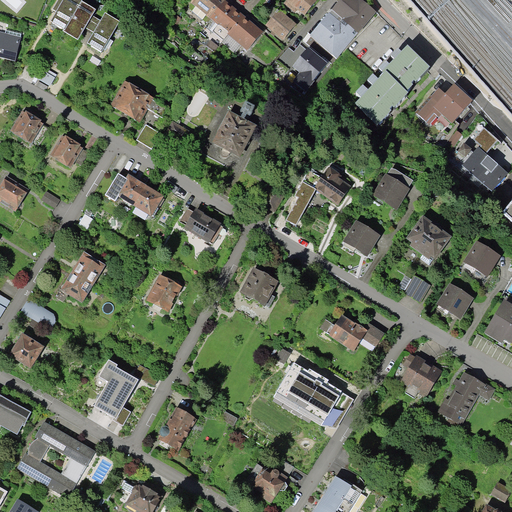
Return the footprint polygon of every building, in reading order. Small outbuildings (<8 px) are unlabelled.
[(57,0),(52,9),(56,11),(51,21),(64,29),(65,29),(82,1),(82,0),(57,0)] [(211,18),(225,0),(192,0),(191,2),(195,6),(196,5),(207,14),(206,15),(210,19),(211,18)] [(219,23),(229,31),(243,14),(226,0),(225,0),(211,18),(218,24),(219,23)] [(316,0),(286,0),(284,3),(295,12),(297,9),(304,15),(316,0)] [(377,12),(363,0),(339,0),(310,34),(309,32),(302,40),(309,46),(328,62),(330,64),(331,63),(332,64),(377,12)] [(85,27),(92,15),(96,9),(82,1),(65,29),(64,29),(63,31),(78,39),(85,27)] [(206,15),(207,14),(196,5),(195,6),(191,11),(202,19),(206,15)] [(296,24),(279,9),(265,25),(272,31),(276,34),(283,40),(296,24)] [(105,12),(101,20),(93,32),(87,43),(101,51),(103,49),(109,38),(120,21),(105,12)] [(263,31),(243,14),(229,31),(227,33),(229,34),(242,45),(247,50),(263,31)] [(92,15),(85,27),(93,32),(101,20),(92,15)] [(181,19),(177,15),(172,21),(176,25),(181,19)] [(6,32),(0,31),(0,56),(15,60),(21,37),(20,36),(6,32)] [(235,53),(242,45),(229,34),(222,43),(235,53)] [(112,40),(109,38),(103,49),(106,51),(112,40)] [(219,46),(210,40),(206,45),(214,51),(219,46)] [(292,66),(306,49),(300,44),(294,51),(289,47),(278,60),(290,69),(292,66)] [(382,71),(384,72),(386,70),(407,90),(413,84),(411,82),(414,80),(416,81),(430,66),(408,44),(401,51),(398,48),(391,55),(394,58),(389,63),(385,59),(378,66),(383,70),(382,71)] [(328,62),(309,46),(306,49),(292,66),(300,72),(292,81),(306,92),(315,81),(313,80),(328,62)] [(101,61),(93,55),(90,60),(98,66),(101,61)] [(50,86),(57,75),(40,65),(33,76),(50,86)] [(407,90),(386,70),(384,72),(378,78),(373,73),(367,79),(373,84),(368,89),(363,84),(356,91),(361,96),(355,103),(377,125),(392,110),(390,108),(392,106),(394,107),(409,92),(407,90)] [(140,122),(154,97),(149,94),(129,82),(125,80),(110,105),(140,122)] [(48,87),(39,81),(36,85),(45,91),(48,87)] [(473,100),(454,83),(445,93),(438,87),(415,112),(429,125),(437,116),(439,118),(442,115),(452,124),(473,100)] [(240,116),(228,110),(212,142),(240,157),(257,125),(244,118),(247,114),(250,115),(255,105),(246,100),(240,110),(243,112),(240,116)] [(42,119),(26,110),(25,112),(22,110),(10,130),(32,143),(33,141),(43,124),(44,123),(40,121),(42,119)] [(194,133),(172,120),(162,139),(183,152),(194,133)] [(50,128),(43,124),(33,141),(40,145),(50,128)] [(161,133),(146,124),(136,140),(152,149),(161,133)] [(479,147),(486,153),(499,140),(484,127),(473,139),(481,146),(479,147)] [(456,130),(447,142),(453,147),(462,135),(456,130)] [(81,144),(66,135),(65,137),(62,135),(50,155),(53,156),(52,157),(71,168),(75,162),(83,149),(83,148),(80,146),(81,144)] [(458,150),(466,156),(472,148),(464,142),(458,150)] [(478,146),(462,165),(492,191),(508,173),(486,153),(479,147),(478,146)] [(89,153),(83,149),(75,162),(81,165),(89,153)] [(322,177),(314,187),(316,189),(316,190),(338,205),(350,186),(347,183),(340,177),(341,175),(339,174),(340,173),(329,166),(322,177)] [(387,174),(408,187),(413,180),(395,169),(391,168),(387,174)] [(316,189),(314,187),(322,177),(309,171),(294,196),(297,198),(285,220),(296,226),(316,190),(316,189)] [(133,205),(146,184),(128,173),(126,177),(118,173),(105,195),(115,200),(117,196),(133,205)] [(387,174),(385,173),(372,195),(397,210),(410,188),(408,187),(387,174)] [(29,189),(6,175),(0,185),(0,202),(15,212),(29,189)] [(178,187),(172,183),(168,190),(174,194),(178,187)] [(164,196),(146,184),(133,205),(136,207),(148,215),(151,216),(152,215),(157,207),(158,205),(163,198),(164,196)] [(285,194),(270,185),(259,203),(275,212),(285,194)] [(60,200),(46,191),(41,199),(55,208),(60,200)] [(511,200),(502,212),(511,220),(511,200)] [(221,223),(196,208),(193,212),(185,225),(184,228),(209,243),(210,242),(220,225),(221,223)] [(185,225),(193,212),(188,209),(180,222),(185,225)] [(93,219),(85,214),(77,226),(86,231),(93,219)] [(452,236),(423,215),(406,238),(412,242),(410,245),(423,255),(429,259),(431,257),(434,258),(435,259),(452,236)] [(381,234),(356,220),(343,241),(345,242),(355,249),(368,256),(381,234)] [(223,227),(220,225),(210,242),(213,244),(223,227)] [(501,254),(476,239),(463,261),(487,276),(501,254)] [(355,249),(345,242),(344,245),(354,251),(355,249)] [(84,251),(72,270),(93,284),(106,265),(84,251)] [(429,265),(434,258),(431,257),(429,259),(423,255),(420,258),(429,265)] [(312,272),(301,265),(295,276),(307,282),(312,272)] [(279,281),(254,267),(240,292),(265,306),(266,305),(271,295),(279,281)] [(82,302),(93,284),(72,270),(60,289),(82,302)] [(183,286),(160,274),(146,300),(168,312),(173,303),(172,302),(176,295),(177,296),(183,286)] [(412,279),(405,275),(399,286),(405,290),(412,279)] [(431,285),(414,275),(412,279),(405,290),(403,293),(420,303),(431,285)] [(474,297),(449,283),(437,304),(461,318),(474,297)] [(0,318),(10,301),(0,294),(0,318)] [(275,297),(271,295),(266,305),(269,307),(275,297)] [(54,314),(28,299),(21,311),(47,328),(54,326),(56,322),(54,314)] [(511,303),(504,299),(484,332),(502,342),(504,339),(511,343),(511,303)] [(365,328),(342,314),(329,334),(354,351),(359,343),(367,330),(365,328)] [(385,333),(368,322),(365,328),(367,330),(359,343),(373,351),(385,333)] [(9,355),(31,368),(45,346),(22,332),(9,355)] [(291,353),(281,347),(275,357),(284,363),(291,353)] [(442,370),(416,355),(415,356),(410,353),(403,364),(408,367),(400,381),(409,387),(418,392),(426,397),(442,370)] [(118,364),(108,359),(98,376),(108,382),(94,405),(114,417),(112,420),(123,426),(131,412),(123,407),(139,379),(116,366),(118,364)] [(308,371),(294,362),(273,397),(321,426),(336,428),(354,400),(341,392),(342,391),(327,382),(329,380),(309,368),(308,371)] [(139,364),(134,375),(155,386),(160,375),(139,364)] [(495,389),(464,371),(459,380),(456,378),(453,383),(456,385),(448,399),(445,398),(437,412),(462,425),(479,394),(489,400),(495,389)] [(415,398),(418,392),(409,387),(405,392),(415,398)] [(32,412),(0,394),(0,424),(17,434),(23,425),(24,425),(32,412)] [(159,430),(160,435),(158,439),(179,450),(197,418),(176,407),(166,425),(162,426),(159,430)] [(238,418),(225,411),(221,418),(234,425),(238,418)] [(95,450),(44,421),(35,437),(37,438),(32,442),(30,445),(28,449),(28,454),(25,453),(17,469),(69,499),(95,450)] [(353,458),(349,465),(361,472),(365,465),(353,458)] [(281,459),(276,469),(288,476),(294,467),(281,459)] [(256,478),(262,468),(263,467),(257,464),(250,474),(256,478)] [(256,478),(251,486),(263,493),(260,497),(271,504),(280,490),(285,481),(288,476),(276,469),(273,469),(270,473),(262,468),(256,478)] [(343,480),(335,475),(327,488),(354,505),(361,493),(363,490),(344,478),(343,480)] [(132,490),(133,487),(128,484),(128,482),(124,480),(121,486),(123,486),(122,488),(131,493),(132,492),(132,490)] [(511,490),(497,482),(490,494),(505,503),(511,490)] [(158,493),(143,484),(142,486),(139,484),(139,485),(137,484),(134,486),(133,487),(132,490),(132,492),(131,493),(125,504),(126,504),(138,511),(139,511),(153,511),(160,500),(159,499),(160,497),(157,495),(158,493)] [(0,505),(8,491),(0,486),(0,505)] [(338,511),(349,511),(354,505),(327,488),(319,500),(338,511)] [(366,497),(361,493),(354,505),(359,508),(366,497)] [(38,511),(39,511),(18,498),(9,511),(38,511)] [(313,511),(338,511),(319,500),(312,511),(313,511)] [(496,509),(486,503),(481,511),(502,511),(498,508),(496,509)]
